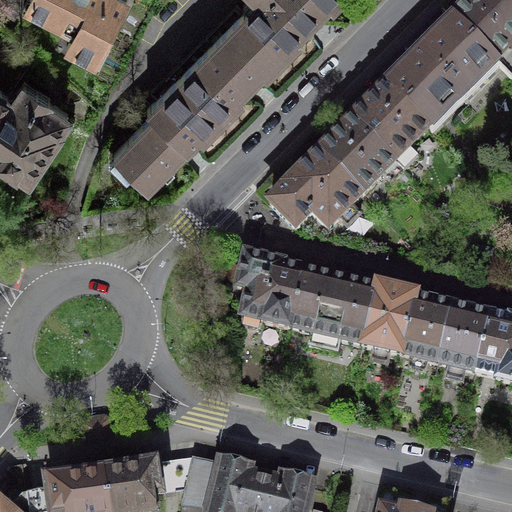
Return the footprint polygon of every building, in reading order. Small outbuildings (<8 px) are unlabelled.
[(29,0),(26,6),(75,31),(67,46),(95,61),(126,0),(29,0)] [(238,5),(237,5),(283,50),(286,48),(284,46),(294,36),(296,38),(313,20),(331,2),(329,0),(328,0),(255,0),(244,11),(238,5)] [(453,20),(511,79),(511,0),(474,0),(470,4),(455,20),(454,19),(453,20)] [(174,69),(219,114),(222,111),(220,109),(230,100),(232,102),(248,86),(251,89),(254,85),(257,82),(254,79),(270,63),(268,61),(278,51),(280,53),(283,50),(237,5),(174,69)] [(408,66),(386,88),(432,134),(499,67),(511,80),(511,79),(453,20),(452,22),(432,42),(431,42),(420,54),(408,66)] [(174,69),(151,92),(158,98),(148,108),(154,114),(114,153),(148,187),(185,149),(188,152),(190,150),(191,149),(188,146),(207,127),(205,125),(215,115),(217,117),(219,114),(174,69)] [(11,98),(0,113),(0,159),(17,171),(18,169),(29,177),(60,130),(58,129),(68,114),(48,101),(50,99),(24,81),(16,94),(19,96),(12,106),(8,104),(10,101),(11,98)] [(353,121),(396,165),(404,173),(417,160),(409,152),(429,131),(432,134),(386,88),(365,110),(365,109),(359,115),(357,117),(353,121)] [(0,113),(11,98),(0,90),(0,113)] [(319,155),(362,198),(396,165),(353,121),(347,127),(341,133),(341,134),(319,155)] [(328,233),(362,198),(319,155),(300,175),(285,189),(286,190),(269,206),(296,233),(312,216),(328,233)] [(262,326),(288,332),(303,272),(293,269),(283,267),(284,265),(245,256),(237,290),(247,292),(241,319),(243,320),(242,325),(246,332),(254,334),(261,330),(262,326)] [(339,280),(303,272),(288,332),(290,333),(290,331),(362,348),(361,350),(363,350),(378,288),(376,287),(376,289),(339,280)] [(363,350),(401,359),(415,297),(390,290),(378,288),(363,350)] [(402,358),(438,367),(452,308),(440,305),(416,299),(417,297),(415,297),(401,359),(402,359),(402,358)] [(438,367),(476,375),(490,317),(465,311),(452,308),(438,367)] [(490,317),(476,375),(497,380),(497,382),(511,385),(511,319),(510,319),(510,321),(490,317)] [(81,421),(79,425),(81,438),(84,441),(108,438),(110,434),(109,427),(108,420),(105,418),(81,421)] [(125,470),(103,473),(108,511),(154,511),(152,495),(186,491),(182,507),(183,507),(194,460),(125,470)] [(205,463),(194,460),(183,507),(182,511),(200,511),(201,511),(203,511),(304,511),(309,490),(310,488),(308,487),(308,488),(285,482),(283,481),(282,483),(265,479),(247,475),(248,473),(246,473),(222,467),(220,467),(205,463)] [(108,511),(103,473),(82,477),(61,480),(47,482),(48,488),(28,491),(29,497),(26,497),(27,511),(108,511)] [(22,498),(9,511),(6,511),(0,507),(0,506),(0,511),(27,511),(26,497),(22,498)]
